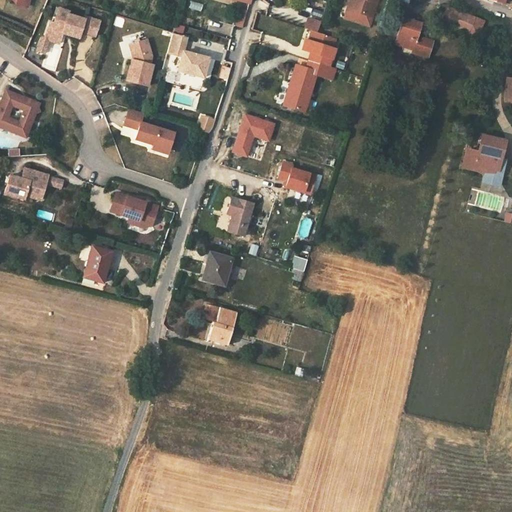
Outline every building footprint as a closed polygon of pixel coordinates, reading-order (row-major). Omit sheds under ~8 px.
[(347,0),(346,7),(351,9),(354,0),(347,0)] [(354,0),(351,9),(372,15),(376,0),(354,0)] [(474,18),(447,6),(441,22),(467,33),(474,18)] [(58,9),(56,18),(66,21),(68,15),(69,13),(58,9)] [(66,21),(56,18),(54,24),(50,22),(45,37),(60,41),(63,34),(79,39),(81,32),(95,37),(98,29),(94,28),(96,21),(85,17),(84,20),(68,15),(66,21)] [(320,21),(307,17),(304,27),(312,30),(317,31),(320,21)] [(420,24),(402,18),(394,44),(402,47),(412,50),(412,53),(426,57),(430,44),(425,42),(426,38),(417,36),(420,24)] [(474,18),(467,33),(477,37),(483,21),(474,18)] [(311,52),(308,61),(329,67),(334,49),(332,48),(335,37),(317,31),(312,30),(308,41),(304,40),(302,50),(311,52)] [(187,39),(172,35),(168,54),(182,57),(178,71),(204,78),(209,58),(184,52),(187,39)] [(59,45),(60,41),(45,37),(44,40),(43,39),(37,52),(45,55),(48,41),(59,45)] [(151,65),(153,57),(147,40),(130,45),(133,56),(137,57),(136,61),(135,61),(132,60),(127,82),(149,87),(154,65),(151,65)] [(410,57),(412,53),(412,50),(402,47),(400,54),(410,57)] [(283,105),(304,111),(315,74),(331,80),(334,69),(329,67),(308,61),(305,68),(296,65),(283,105)] [(36,104),(31,106),(23,103),(24,99),(6,92),(0,108),(0,127),(26,138),(36,114),(40,112),(36,104)] [(171,151),(176,134),(143,123),(146,117),(131,112),(126,126),(140,130),(137,140),(155,145),(153,150),(163,153),(164,149),(171,151)] [(504,142),(481,136),(477,152),(466,149),(462,165),(484,171),(483,172),(493,175),(496,162),(495,162),(496,158),(500,159),(504,142)] [(329,157),(336,158),(340,138),(332,137),(329,157)] [(249,155),(249,138),(230,138),(230,155),(249,155)] [(500,159),(496,158),(495,162),(496,162),(493,175),(501,176),(505,160),(500,159)] [(288,181),(286,187),(310,195),(316,176),(292,169),(293,166),(283,163),(278,178),(288,181)] [(25,168),(24,172),(27,173),(26,176),(22,179),(11,175),(5,193),(25,199),(26,196),(42,200),(44,195),(41,189),(42,183),(47,184),(49,177),(49,175),(25,168)] [(49,177),(47,184),(62,189),(64,181),(49,177)] [(159,207),(117,194),(112,211),(131,218),(140,221),(139,225),(147,228),(153,225),(159,207)] [(252,204),(231,198),(227,213),(234,216),(233,220),(231,219),(227,231),(243,236),(252,204)] [(42,212),(40,217),(51,221),(52,215),(42,212)] [(248,254),(255,256),(257,245),(250,244),(248,254)] [(310,247),(304,245),(302,251),(308,253),(310,247)] [(93,247),(84,277),(104,283),(113,252),(93,247)] [(231,258),(210,253),(206,266),(205,266),(203,274),(205,275),(204,280),(223,285),(231,258)] [(306,261),(294,257),(292,263),(293,263),(292,268),(302,272),(306,261)] [(296,274),(295,277),(294,277),(293,279),(300,281),(302,272),(292,268),(291,273),(296,274)] [(236,312),(219,307),(216,317),(213,316),(211,322),(212,322),(207,340),(227,345),(236,312)]
